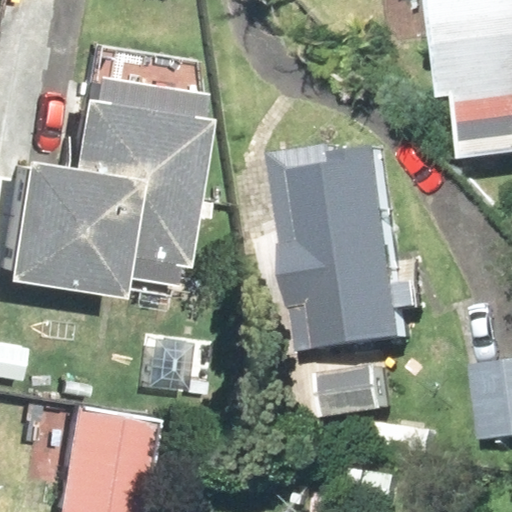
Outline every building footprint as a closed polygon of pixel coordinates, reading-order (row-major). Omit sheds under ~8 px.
[(511,0),(437,0),(452,113),(466,111),(474,173),(511,167),(511,0)] [(64,174),(9,166),(0,232),(0,291),(111,307),(117,266),(185,275),(208,113),(75,95),(64,174)] [(386,140),(277,157),(309,366),(419,349),(386,140)] [(511,364),(479,370),(493,452),(511,448),(511,364)] [(399,422),(391,370),(322,380),(330,431),(399,422)] [(0,511),(42,511),(46,492),(93,501),(108,421),(0,400),(0,511)] [(403,511),(407,480),(348,474),(344,511),(345,511),(403,511)]
